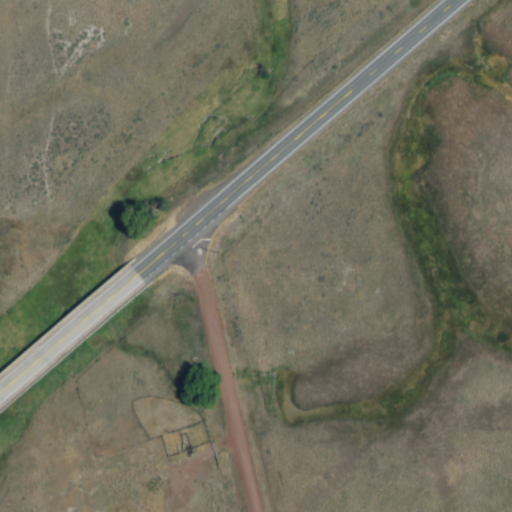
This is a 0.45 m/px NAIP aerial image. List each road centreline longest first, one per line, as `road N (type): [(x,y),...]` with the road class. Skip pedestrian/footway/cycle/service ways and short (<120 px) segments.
road 1 (primary): [(141,272),(462,0)]
road 2 (residential): [(267,511),(207,221)]
road 3 (primary): [(0,395),(141,272)]
